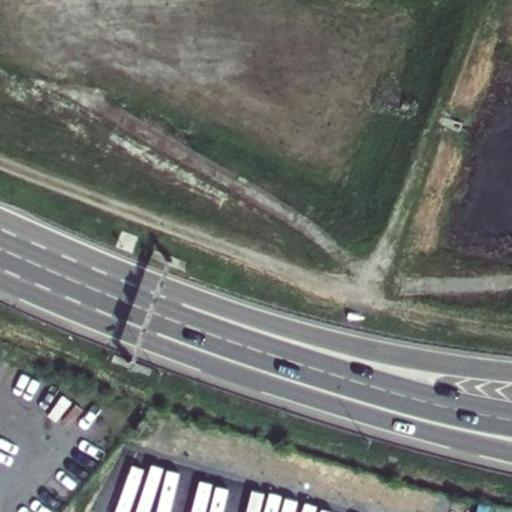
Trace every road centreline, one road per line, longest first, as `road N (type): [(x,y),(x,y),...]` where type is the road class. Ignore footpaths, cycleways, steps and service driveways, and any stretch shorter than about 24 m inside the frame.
road 1 (motorway): [(0,276),(241,376),(405,429),(511,453)]
road 2 (trunk): [(0,245),(285,357),(511,417)]
road 3 (trunk): [(0,221),(156,286),(311,337),(511,372)]
road 4 (unknown): [(0,386),(34,397),(45,416),(41,442),(5,511)]
